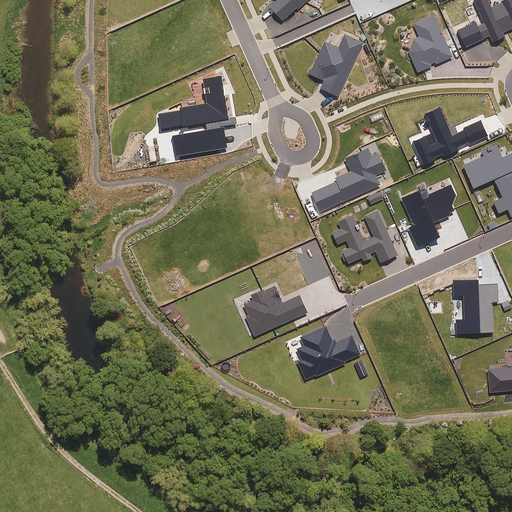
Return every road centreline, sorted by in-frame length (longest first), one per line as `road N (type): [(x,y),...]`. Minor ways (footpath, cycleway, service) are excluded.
road 1 (residential): [(356,301),(511,232)]
road 2 (residential): [(279,109),(301,115),(313,146),(308,155),(288,157),(274,126)]
road 3 (residential): [(279,109),(228,0)]
